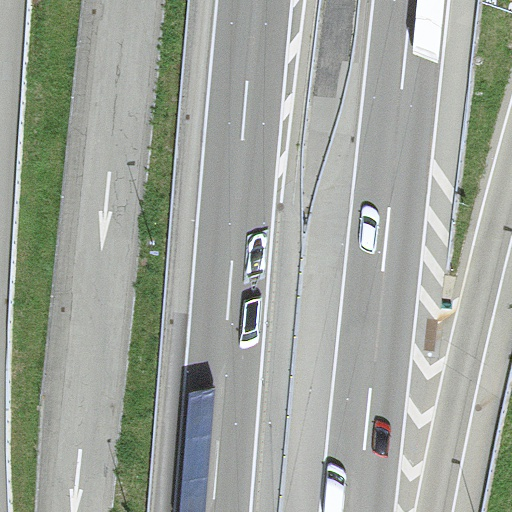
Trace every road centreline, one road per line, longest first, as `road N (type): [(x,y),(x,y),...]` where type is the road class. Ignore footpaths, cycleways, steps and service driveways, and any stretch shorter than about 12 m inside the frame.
road 1 (motorway): [(356,511),(405,0)]
road 2 (motorway): [(258,0),(216,511)]
road 3 (motorway): [(458,511),(511,273)]
